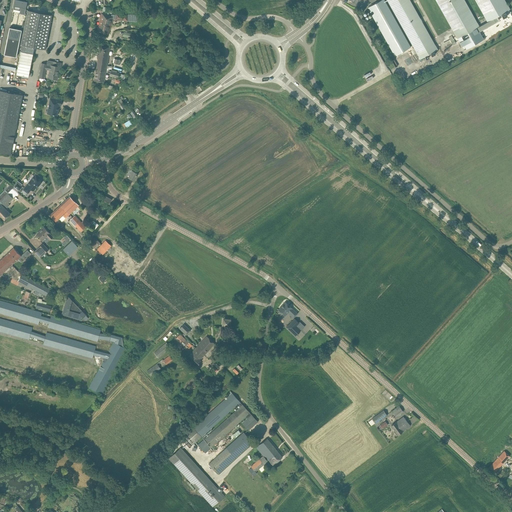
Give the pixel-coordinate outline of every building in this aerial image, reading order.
[(27,2),(16,0),(15,0),(14,6),(21,7),(20,13),(25,14),(27,2)] [(396,55),(412,46),(385,0),(381,0),(369,7),(396,55)] [(389,0),(409,35),(421,58),(437,49),(424,26),(408,0),(435,0),(457,39),(461,37),(467,34),(479,26),(464,0),(474,0),(487,22),(497,17),(510,9),(504,0),(389,0)] [(21,51),(19,63),(16,75),(28,77),(31,65),(33,53),(34,47),(45,50),(52,15),(28,10),(19,51),(21,51)] [(97,31),(101,32),(103,27),(104,27),(107,15),(102,14),(97,31)] [(108,34),(111,23),(113,19),(116,19),(116,15),(112,14),(111,16),(107,15),(104,27),(103,27),(101,32),(108,34)] [(16,57),(22,30),(9,28),(4,54),(16,57)] [(122,37),(134,40),(135,35),(127,33),(128,31),(125,31),(125,32),(124,32),(122,37)] [(110,48),(104,47),(99,46),(97,59),(98,59),(97,64),(107,66),(110,48)] [(51,66),(46,65),(47,64),(42,63),(39,78),(44,78),(46,69),(50,70),(48,78),(51,78),(56,79),(58,71),(59,71),(59,67),(61,68),(62,63),(56,62),(55,66),(51,65),(51,66)] [(0,66),(1,67),(0,71),(0,75),(14,78),(16,67),(0,63),(0,66)] [(104,82),(107,66),(97,64),(94,81),(104,82)] [(23,95),(18,94),(0,90),(0,152),(11,154),(23,95)] [(57,110),(58,105),(61,106),(62,100),(50,98),(47,114),(57,116),(58,110),(57,110)] [(128,178),(134,181),(137,174),(132,171),(128,178)] [(26,185),(23,189),(24,190),(28,193),(32,189),(34,191),(37,186),(38,187),(42,182),(38,179),(40,176),(35,173),(33,175),(32,175),(30,178),(32,180),(31,182),(28,180),(26,183),(27,184),(26,185)] [(0,217),(3,221),(10,214),(1,205),(0,204),(2,203),(0,200),(8,193),(5,190),(0,194),(0,217)] [(8,193),(0,200),(2,203),(5,206),(13,198),(8,193)] [(70,196),(60,205),(69,215),(79,206),(70,196)] [(104,207),(106,205),(108,204),(104,201),(103,202),(103,203),(93,215),(96,218),(105,208),(104,207)] [(63,216),(66,218),(69,215),(60,205),(50,215),(56,222),(63,216)] [(80,222),(86,227),(87,226),(83,221),(82,223),(75,215),(70,220),(75,226),(80,222)] [(80,222),(75,226),(81,232),(86,227),(80,222)] [(44,227),(37,234),(44,241),(45,241),(49,238),(50,239),(53,237),(49,233),(50,233),(44,227)] [(96,248),(100,243),(95,237),(90,241),(96,248)] [(105,240),(97,249),(103,255),(111,246),(105,240)] [(40,257),(48,250),(43,244),(39,247),(35,251),(40,257)] [(12,265),(21,256),(14,248),(4,257),(12,265)] [(0,275),(12,265),(4,257),(0,260),(0,275)] [(21,274),(18,281),(48,297),(52,290),(21,274)] [(86,315),(67,295),(62,314),(81,320),(86,315)] [(36,308),(50,311),(51,306),(42,303),(43,299),(38,298),(36,308)] [(0,300),(0,313),(38,324),(42,313),(0,300)] [(278,309),(285,316),(288,313),(293,318),(297,314),(292,308),(285,302),(278,309)] [(49,324),(48,327),(97,342),(101,330),(52,315),(51,319),(49,324)] [(0,331),(29,340),(33,341),(35,334),(31,333),(32,328),(0,318),(0,331)] [(231,319),(223,318),(222,326),(230,327),(231,319)] [(289,325),(286,328),(295,336),(301,330),(296,326),(299,323),(294,319),(289,325)] [(184,324),(180,329),(186,335),(191,330),(189,328),(184,324)] [(95,346),(47,332),(43,345),(92,358),(96,346),(95,346)] [(191,345),(180,334),(176,338),(188,349),(191,345)] [(207,336),(196,348),(204,355),(215,344),(207,336)] [(101,395),(126,349),(114,342),(89,388),(101,395)] [(154,353),(158,358),(170,348),(166,343),(154,353)] [(200,360),(204,355),(196,348),(187,357),(197,366),(201,361),(200,360)] [(163,360),(166,365),(173,360),(169,356),(163,360)] [(147,371),(151,376),(161,369),(157,364),(147,371)] [(226,398),(184,436),(192,445),(234,408),(235,407),(238,405),(240,407),(203,440),(211,448),(214,446),(219,440),(228,432),(246,416),(247,418),(242,423),(248,430),(257,422),(230,391),(228,394),(229,395),(227,397),(227,398),(226,398)] [(397,417),(399,415),(403,412),(399,406),(392,411),(397,417)] [(372,419),(368,422),(371,426),(375,423),(387,415),(383,411),(372,419)] [(403,417),(391,426),(396,432),(395,433),(397,435),(398,435),(410,426),(403,417)] [(243,433),(226,448),(208,464),(217,474),(235,458),(252,442),(243,433)] [(267,438),(263,442),(256,447),(263,456),(258,460),(251,467),(252,468),(249,470),(254,476),(257,473),(255,472),(269,460),(273,465),(279,460),(282,457),(267,438)] [(180,448),(169,458),(213,507),(224,496),(221,492),(222,491),(221,489),(219,491),(180,448)] [(494,472),(497,469),(509,456),(504,452),(492,464),(489,468),(494,472)]
